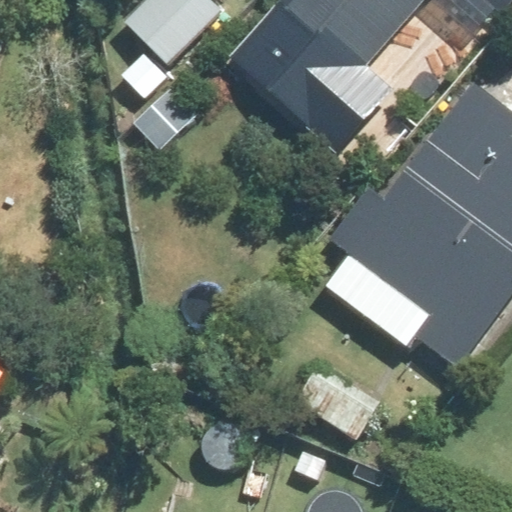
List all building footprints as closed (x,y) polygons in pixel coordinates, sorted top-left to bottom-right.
[(157,52),(169,66),(224,10),(213,0),(149,0),(127,22),(157,52)] [(288,37),(267,60),(328,116),(351,90),(359,97),(443,0),(473,0),(506,29),(511,21),(511,0),(303,0),(279,28),(288,37)] [(119,91),(131,103),(136,99),(147,110),(181,78),(169,66),(157,52),(119,91)] [(356,258),(332,290),(412,350),(419,339),(465,373),(511,310),(511,108),(479,85),(391,203),(375,192),(338,243),(356,258)] [(302,422),(361,455),(383,419),(324,384),(302,422)] [(0,483),(12,456),(0,451),(0,483)] [(297,484),(321,494),(331,472),(309,462),(297,484)]
